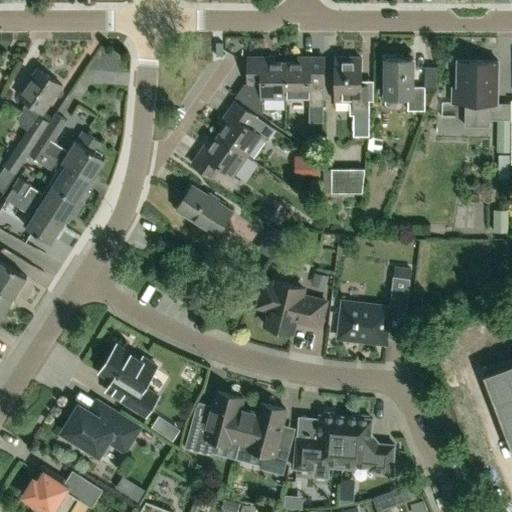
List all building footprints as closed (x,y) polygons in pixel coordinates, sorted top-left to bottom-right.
[(286,99),(286,62),(274,62),(274,57),(248,57),(248,84),(243,84),(235,97),(258,113),(262,113),(262,99),(286,99)] [(286,62),(286,99),(309,98),(309,106),(324,105),(324,57),(298,57),(298,62),(286,62)] [(370,136),(370,99),(361,99),(361,57),(336,57),(336,100),(350,100),(350,115),(354,115),(354,136),(370,136)] [(425,111),(425,87),(414,87),(414,59),(386,58),(385,97),(408,98),(408,110),(425,111)] [(496,119),(498,60),(458,59),(457,87),(453,87),(452,103),(465,103),(465,125),(489,126),(489,119),(496,119)] [(35,145),(48,124),(40,119),(43,113),(44,114),(63,87),(37,69),(18,96),(29,104),(19,118),(20,124),(27,129),(16,146),(29,154),(35,145)] [(218,135),(247,156),(260,137),(267,141),(275,129),(234,101),(220,123),(224,126),(218,135)] [(35,145),(47,153),(66,165),(91,181),(104,159),(93,152),(99,142),(86,133),(78,145),(75,143),(69,153),(60,148),(59,149),(52,145),(67,122),(56,115),(50,125),(48,124),(35,145)] [(510,120),(497,119),(497,150),(510,150),(510,120)] [(461,134),(462,121),(448,120),(447,132),(461,134)] [(234,176),(247,156),(218,135),(210,146),(206,143),(191,164),(232,192),(240,180),(234,176)] [(29,154),(30,155),(29,156),(40,163),(47,153),(35,145),(29,154)] [(27,161),(30,158),(23,151),(10,164),(17,172),(27,161)] [(296,156),(296,174),(319,174),(319,156),(296,156)] [(52,186),(77,202),(81,205),(89,193),(85,190),(91,181),(66,165),(52,186)] [(5,166),(0,173),(0,189),(3,192),(16,173),(5,166)] [(362,192),(365,168),(324,168),(323,192),(362,192)] [(77,202),(52,186),(45,197),(29,187),(30,186),(19,179),(12,190),(64,223),(70,213),(74,216),(81,205),(77,202)] [(217,234),(232,211),(192,185),(177,208),(217,234)] [(50,244),(64,223),(12,190),(5,200),(32,218),(25,228),(50,244)] [(281,224),(289,213),(285,210),(287,207),(274,199),(264,214),(276,222),(277,221),(281,224)] [(269,257),(285,234),(273,226),(257,249),(269,257)] [(0,262),(0,292),(12,300),(27,277),(1,261),(0,262)] [(405,316),(408,288),(410,268),(393,266),(388,307),(342,302),(338,337),(385,343),(389,318),(390,314),(405,316)] [(303,288),(275,281),(273,287),(272,287),(270,287),(268,287),(266,288),(264,289),(263,291),(262,292),(261,294),(261,296),(261,298),(262,300),(263,302),(264,303),(265,305),(267,306),(269,306),(264,325),(292,332),(295,320),(319,326),(325,301),(301,295),(303,288)] [(0,319),(12,300),(0,292),(0,319)] [(141,360),(116,345),(100,371),(113,379),(106,391),(145,415),(157,395),(143,386),(156,365),(143,357),(141,360)] [(511,363),(484,374),(511,448),(511,363)] [(239,442),(248,411),(239,408),(242,397),(217,390),(207,424),(191,420),(184,447),(211,454),(215,439),(230,443),(231,439),(239,442)] [(98,453),(108,437),(126,448),(139,427),(109,408),(95,399),(86,413),(77,407),(75,410),(72,408),(66,418),(69,420),(63,430),(98,453)] [(248,411),(239,442),(248,444),(247,448),(262,452),(258,467),(282,473),(290,446),(276,443),(285,409),(260,402),(256,413),(248,411)] [(341,468),(345,416),(334,415),(335,412),(323,411),(322,414),(319,414),(317,441),(311,441),(311,437),(296,436),(293,467),(313,469),(314,461),(329,463),(329,467),(341,468)] [(345,416),(341,468),(353,469),(354,465),(369,466),(368,470),(391,472),(394,444),(377,442),(370,435),(372,418),(368,418),(369,415),(357,414),(356,417),(345,416)] [(153,426),(173,439),(180,429),(160,416),(153,426)] [(467,478),(459,455),(449,459),(457,481),(467,478)] [(92,507),(103,490),(71,470),(65,480),(60,481),(43,470),(37,480),(33,477),(22,495),(27,497),(26,498),(35,503),(32,506),(41,511),(70,511),(79,499),(92,507)] [(146,490),(137,484),(130,496),(138,501),(146,490)] [(378,511),(403,502),(398,488),(373,497),(378,511)] [(411,504),(413,511),(426,511),(423,500),(411,504)] [(170,511),(146,502),(139,511),(170,511)]
